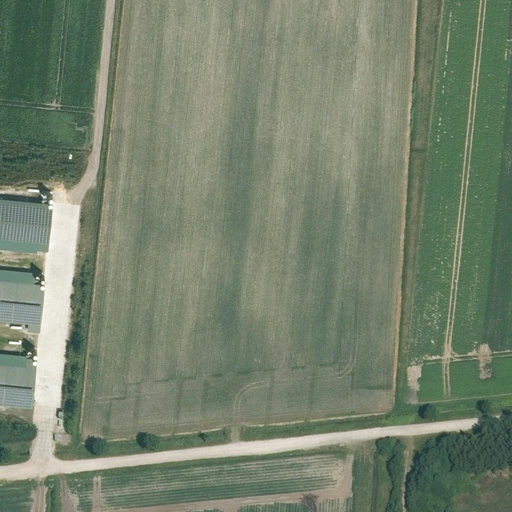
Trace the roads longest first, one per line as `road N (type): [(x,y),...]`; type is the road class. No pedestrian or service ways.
road 1 (unclassified): [(511,420),(0,472)]
road 2 (track): [(56,300),(87,230),(109,0)]
